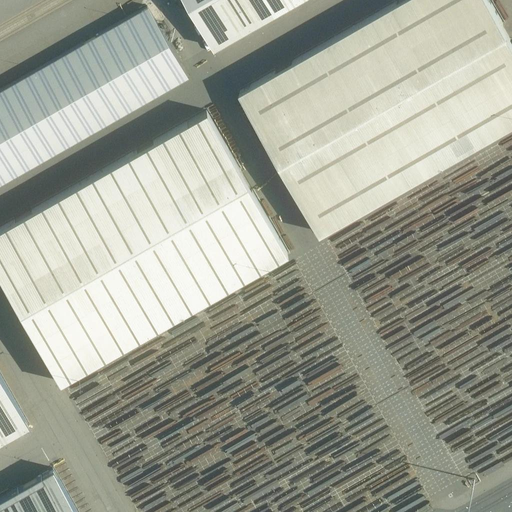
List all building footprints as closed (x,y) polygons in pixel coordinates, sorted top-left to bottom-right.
[(188,0),(215,47),(296,0),(188,0)] [(320,232),(511,122),(511,41),(488,0),(398,0),(239,91),(320,232)] [(0,182),(186,76),(146,6),(0,89),(0,182)] [(0,276),(60,381),(286,251),(205,109),(0,226),(0,276)] [(462,480),(511,451),(511,167),(340,266),(462,480)] [(147,511),(407,511),(427,501),(305,286),(89,409),(147,511)] [(0,439),(28,424),(0,374),(0,439)] [(0,511),(77,511),(52,467),(0,496),(0,511)]
